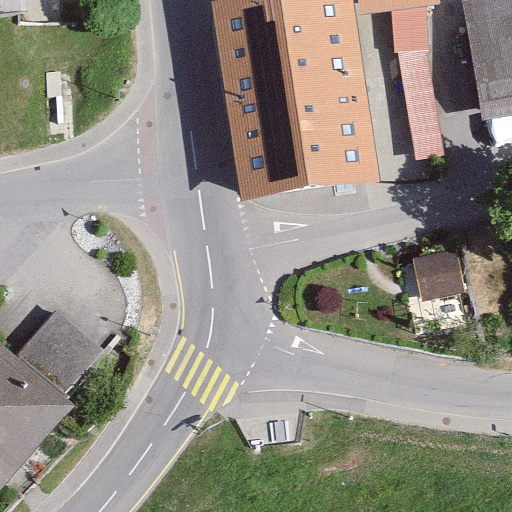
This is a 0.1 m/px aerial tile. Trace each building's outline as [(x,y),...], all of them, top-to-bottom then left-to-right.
[(374,185),(351,0),(238,0),(218,2),(242,201),(374,185)] [(443,0),(364,0),(366,11),(444,4),(443,0)] [(511,0),(468,0),(488,120),(511,116),(511,0)] [(429,298),(472,284),(460,243),(416,256),(429,298)] [(112,345),(67,307),(24,357),(69,395),(112,345)] [(0,485),(67,405),(0,349),(0,485)]
